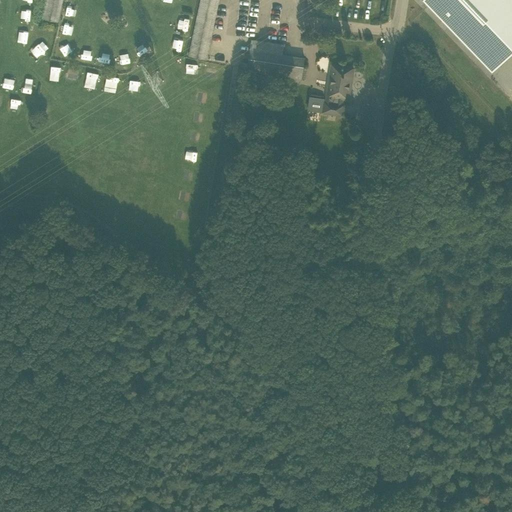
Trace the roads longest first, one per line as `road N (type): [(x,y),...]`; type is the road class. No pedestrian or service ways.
road 1 (track): [(0,195),(78,208),(245,330),(364,511)]
road 2 (track): [(386,143),(373,267),(398,511)]
road 3 (track): [(511,141),(402,22)]
road 4 (unclassified): [(404,0),(386,143)]
road 5 (track): [(394,462),(511,420)]
